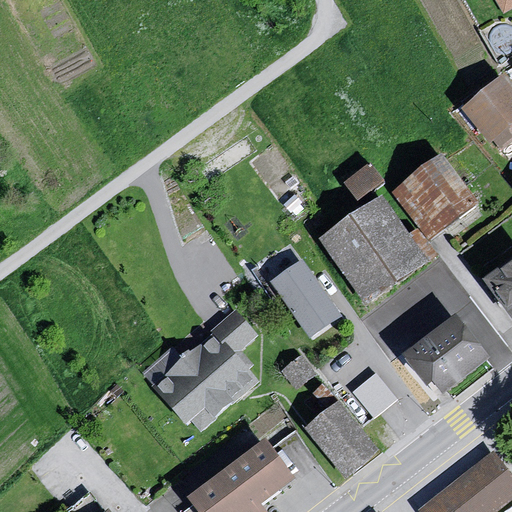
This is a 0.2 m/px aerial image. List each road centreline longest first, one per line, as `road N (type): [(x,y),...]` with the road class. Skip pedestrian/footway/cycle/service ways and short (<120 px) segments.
road 1 (unclassified): [(324,0),(340,28),(0,275)]
road 2 (residential): [(343,511),(511,382)]
